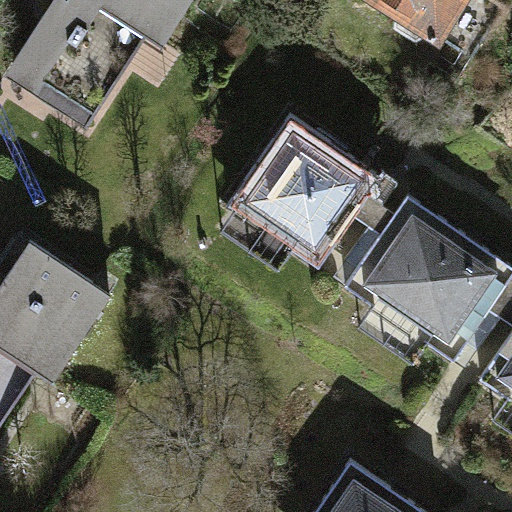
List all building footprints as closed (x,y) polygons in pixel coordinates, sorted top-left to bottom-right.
[(148,29),(102,0),(53,0),(14,61),(95,112),(148,29)] [(102,0),(148,29),(165,40),(190,0),(102,0)] [(430,31),(439,37),(462,0),(382,0),(400,11),(397,26),(417,39),(430,31)] [(495,0),(462,0),(439,37),(474,59),(505,6),(495,0)] [(291,112),(229,203),(266,229),(274,218),(298,235),(291,245),(320,265),(358,210),(372,189),(382,174),(291,112)] [(384,228),(399,207),(372,189),(358,210),(384,228)] [(384,228),(346,283),(402,322),(410,311),(433,327),(426,338),(455,358),(492,304),(511,275),(511,263),(409,193),(399,207),(384,228)] [(31,240),(0,286),(0,339),(39,366),(54,376),(110,293),(31,240)] [(511,275),(492,304),(511,316),(511,275)] [(511,331),(481,376),(511,397),(511,396),(511,331)] [(0,425),(39,366),(0,339),(0,425)] [(431,511),(351,457),(313,511),(431,511)]
